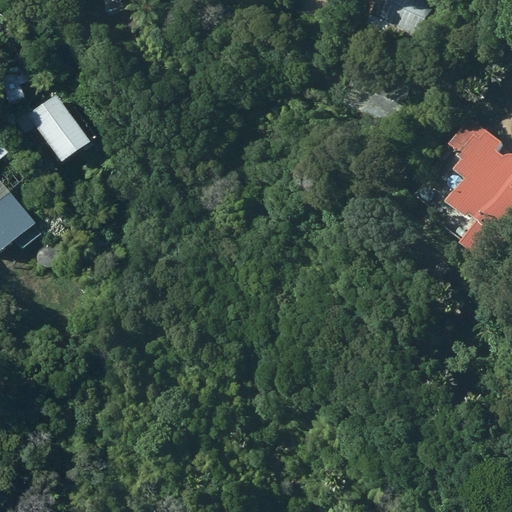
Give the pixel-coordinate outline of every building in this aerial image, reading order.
[(302,0),(301,12),(341,19),(344,0),(302,0)] [(383,0),(373,23),(421,46),(444,0),(383,0)] [(363,65),(348,101),(403,123),(417,86),(363,65)] [(15,73),(0,77),(0,83),(9,109),(26,103),(15,73)] [(29,114),(63,161),(90,142),(56,95),(29,114)] [(495,263),(511,241),(511,152),(508,154),(501,148),(506,141),(475,117),(452,148),(468,159),(461,169),(472,177),(453,203),(476,219),(478,216),(485,221),(468,244),(495,263)] [(0,140),(0,160),(10,152),(0,140)] [(453,174),(450,180),(452,186),(458,188),(464,186),(466,181),(465,175),(459,172),(453,174)] [(0,252),(16,239),(23,248),(43,232),(35,223),(37,222),(11,189),(0,197),(0,252)] [(72,323),(55,328),(59,342),(75,337),(72,323)]
